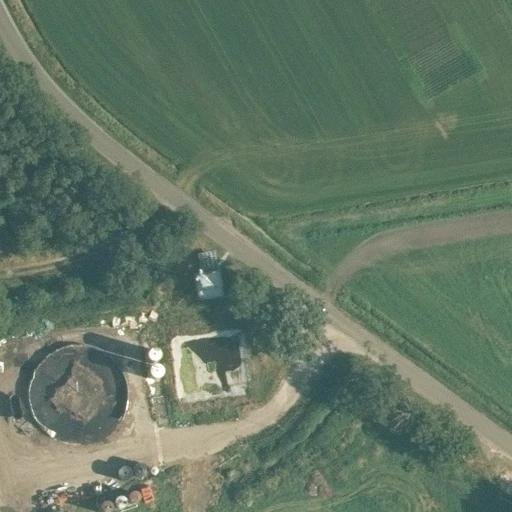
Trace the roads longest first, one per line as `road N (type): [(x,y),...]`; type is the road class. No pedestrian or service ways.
road 1 (unclassified): [(511,450),(71,120),(0,15)]
road 2 (track): [(179,203),(99,251),(0,278)]
